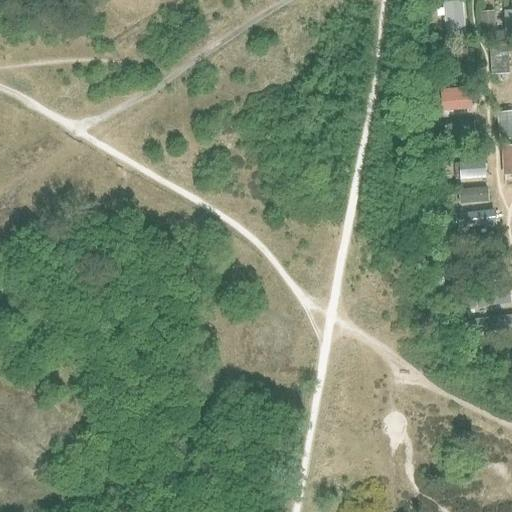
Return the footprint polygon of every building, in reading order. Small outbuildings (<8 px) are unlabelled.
[(443,3),(446,33),(464,31),(462,1),(443,3)] [(511,9),(503,10),(504,36),(511,35),(511,9)] [(495,40),(503,39),(503,31),(495,32),(493,11),(479,12),(481,41),(495,40)] [(507,52),(511,51),(511,40),(498,41),(498,45),(490,45),(491,75),(508,74),(507,52)] [(445,65),(473,67),(474,49),(446,47),(445,65)] [(466,87),(458,88),(440,89),(441,111),(471,109),(470,91),(467,92),(466,87)] [(511,110),(497,112),(499,141),(511,139),(511,110)] [(413,124),(415,145),(433,143),(430,121),(413,124)] [(444,125),(446,143),(476,139),(474,121),(444,125)] [(511,145),(501,146),(503,176),(511,175),(511,145)] [(453,162),(455,180),(486,177),(484,160),(453,162)] [(471,203),(487,202),(486,186),(463,188),(463,189),(457,190),(459,204),(464,203),(464,204),(471,203)] [(456,214),(458,228),(495,224),(494,210),(456,214)] [(472,238),(474,255),(497,253),(496,236),(472,238)] [(476,265),(478,281),(503,277),(501,262),(476,265)] [(470,293),(473,309),(509,303),(507,287),(470,293)] [(511,315),(473,320),(475,333),(511,329),(511,315)]
